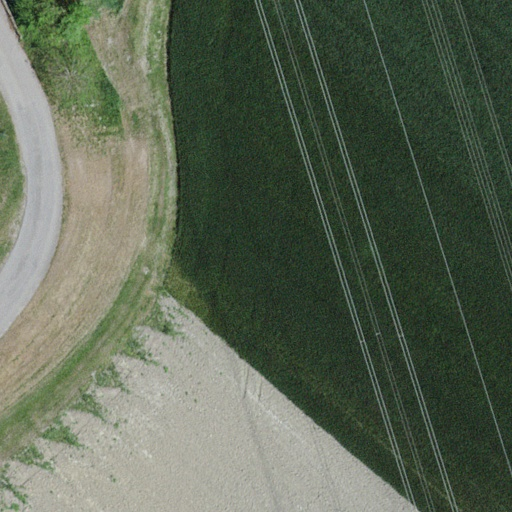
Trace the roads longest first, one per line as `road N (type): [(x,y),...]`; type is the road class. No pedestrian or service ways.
road 1 (track): [(156,0),(150,63),(167,187),(156,245),(121,321),(73,389),(0,449)]
road 2 (unclassified): [(0,316),(35,246),(42,166),(0,35)]
